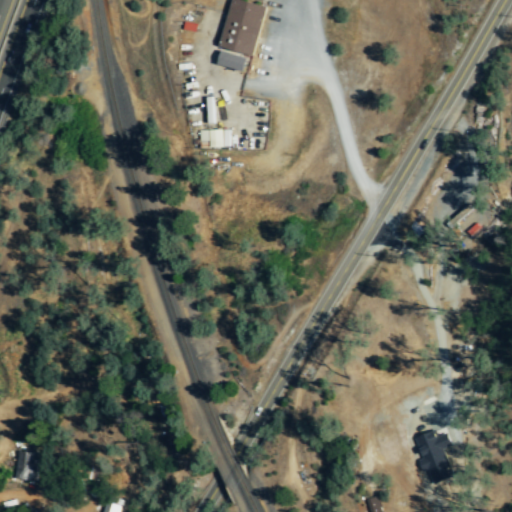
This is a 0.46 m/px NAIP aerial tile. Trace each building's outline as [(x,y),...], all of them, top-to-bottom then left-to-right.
[(267,8),(237,0),(231,0),(219,48),(254,57),(267,8)] [(244,72),(246,57),(220,54),(218,68),(244,72)] [(199,132),(199,149),(230,148),(230,131),(199,132)] [(37,454),(17,453),(16,481),(36,482),(37,454)] [(381,511),(377,497),(365,501),(369,511),(381,511)]
